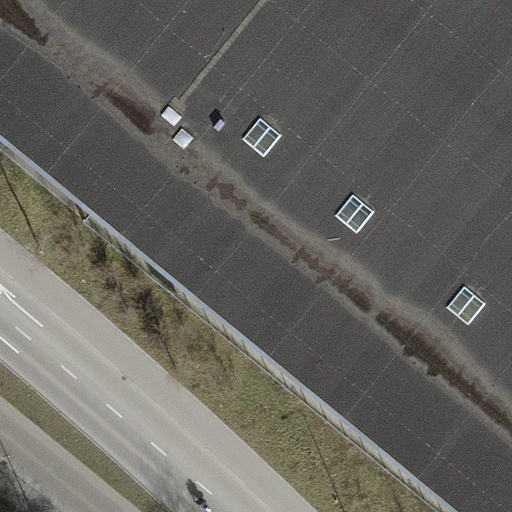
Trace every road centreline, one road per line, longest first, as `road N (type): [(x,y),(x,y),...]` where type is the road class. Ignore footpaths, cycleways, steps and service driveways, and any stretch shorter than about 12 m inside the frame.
road 1 (primary): [(230,511),(0,315)]
road 2 (primary): [(0,428),(103,511)]
